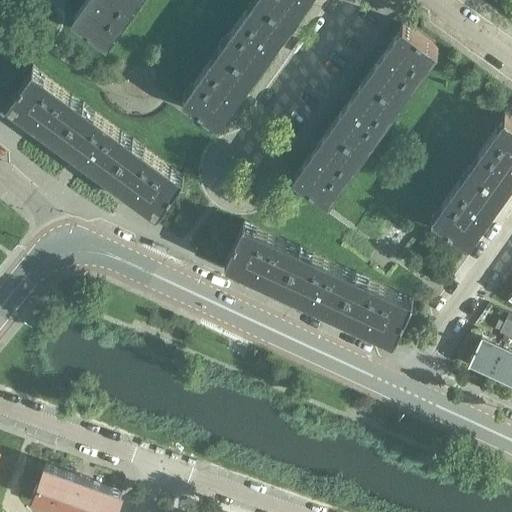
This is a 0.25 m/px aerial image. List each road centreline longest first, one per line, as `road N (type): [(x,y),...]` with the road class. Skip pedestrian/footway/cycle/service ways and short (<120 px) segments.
road 1 (secondary): [(404,390),(99,250),(66,245)]
road 2 (residential): [(241,171),(362,0)]
road 3 (residential): [(404,390),(511,229)]
road 4 (residential): [(0,405),(161,465)]
road 5 (residential): [(161,465),(281,511)]
